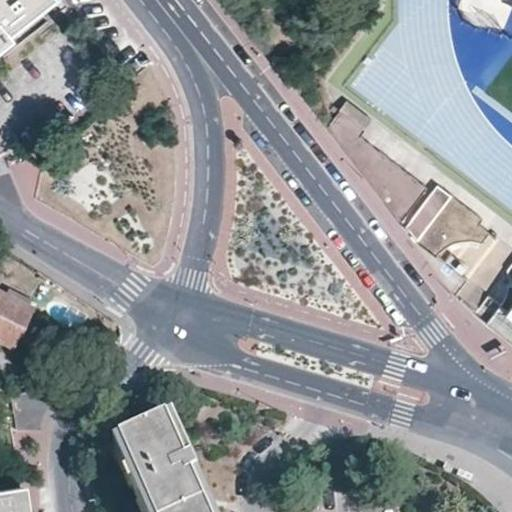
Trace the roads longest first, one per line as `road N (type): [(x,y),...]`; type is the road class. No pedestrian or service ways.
road 1 (secondary): [(493,418),(222,58),(194,46)]
road 2 (secondary): [(194,46),(188,61),(204,99),(210,157),(201,231),(177,318)]
road 3 (secondary): [(217,333),(226,359),(425,422),(453,407)]
road 4 (secondary): [(453,407),(436,377),(397,363),(249,321),(217,333)]
road 5 (tertiary): [(177,318),(77,415),(66,441),(73,511)]
road 6 (secondary): [(0,220),(177,318)]
